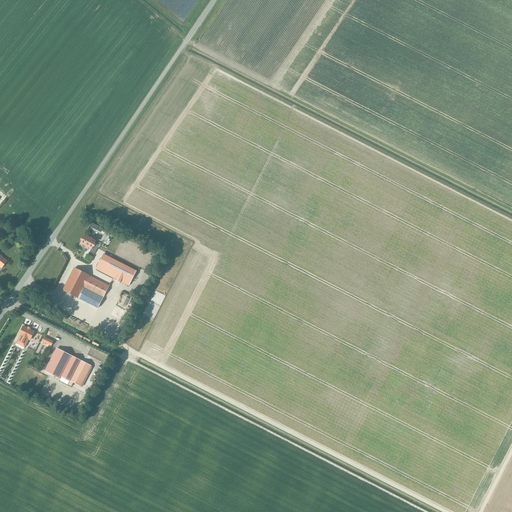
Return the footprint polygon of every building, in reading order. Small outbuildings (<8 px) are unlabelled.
[(93,246),(94,244),(95,241),(85,235),(86,234),(85,233),(84,235),(83,238),(82,241),(80,244),(79,245),(80,246),(87,249),(88,247),(91,249),(93,246)] [(128,286),(136,271),(103,254),(96,269),(128,286)] [(98,308),(109,287),(89,277),(89,276),(74,268),(63,291),(78,298),(98,308)] [(119,296),(117,300),(123,303),(122,305),(128,307),(131,301),(119,296)] [(37,323),(29,319),(24,327),(23,326),(19,335),(20,335),(17,341),(26,345),(28,339),(30,340),(34,332),(33,331),(37,323)] [(56,349),(45,371),(60,379),(61,377),(72,357),(56,349)] [(80,361),(72,357),(61,377),(70,381),(80,361)] [(91,367),(80,361),(70,381),(81,386),(91,367)]
